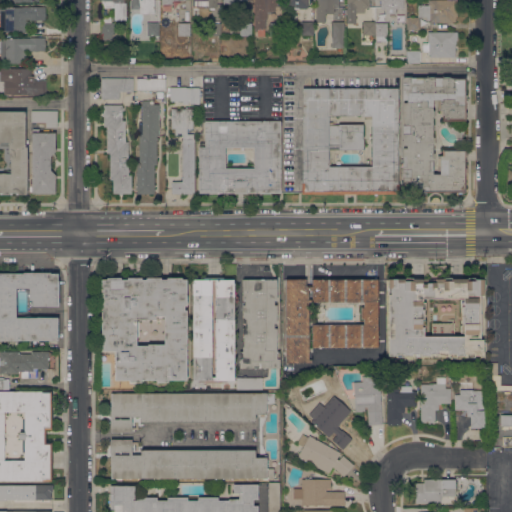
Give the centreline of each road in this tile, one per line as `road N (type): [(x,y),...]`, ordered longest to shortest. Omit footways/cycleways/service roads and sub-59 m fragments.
road 1 (residential): [(76,511),(76,0)]
road 2 (residential): [(486,232),(486,0)]
road 3 (primary): [(374,233),(163,233)]
